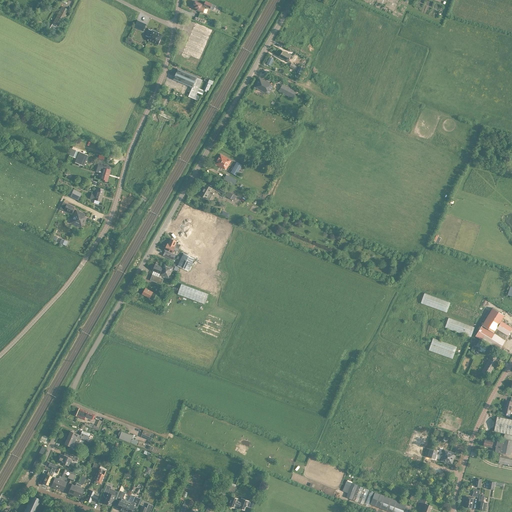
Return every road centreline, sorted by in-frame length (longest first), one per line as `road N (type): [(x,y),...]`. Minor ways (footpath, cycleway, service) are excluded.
road 1 (unclassified): [(30,485),(79,373),(292,0)]
road 2 (unclassified): [(0,353),(103,231),(173,26)]
road 3 (unclassified): [(451,511),(472,437),(511,361)]
